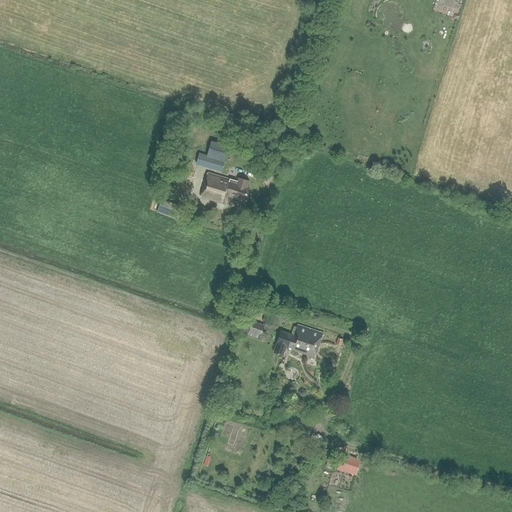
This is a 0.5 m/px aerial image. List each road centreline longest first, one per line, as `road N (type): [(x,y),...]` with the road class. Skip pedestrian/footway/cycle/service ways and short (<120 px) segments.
road 1 (track): [(263,310),(355,342),(323,404),(326,438),(511,491)]
road 2 (track): [(327,0),(264,206)]
